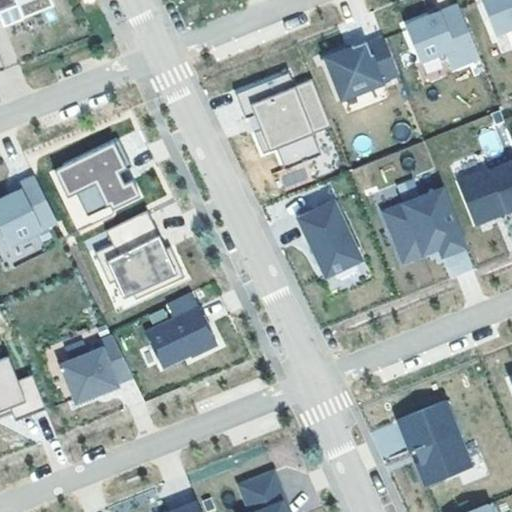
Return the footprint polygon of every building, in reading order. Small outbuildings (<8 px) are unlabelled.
[(0,0),(0,17),(2,17),(5,25),(24,18),(24,17),(55,5),(52,0),(0,0)] [(511,0),(482,0),(496,33),(511,26),(511,0)] [(458,2),(405,23),(420,60),(445,50),(452,66),(479,55),(458,2)] [(366,39),(325,56),(340,94),(361,85),(363,90),(384,81),(383,79),(399,72),(383,35),(367,41),(366,39)] [(289,69),(236,90),(246,116),(254,112),(260,127),(254,130),(263,151),(276,146),(284,167),(322,152),(314,131),(331,124),(313,77),(295,84),(289,69)] [(117,139),(61,165),(74,192),(85,215),(108,205),(110,209),(138,196),(130,179),(122,183),(112,188),(107,177),(117,172),(130,166),(117,139)] [(489,166),(457,179),(475,223),(495,215),(494,212),(505,208),(506,210),(511,207),(511,159),(490,168),(489,166)] [(65,196),(74,192),(61,165),(52,169),(65,196)] [(309,166),(280,170),(282,186),(311,182),(309,166)] [(117,172),(107,177),(112,188),(122,183),(117,172)] [(12,194),(0,199),(0,225),(10,246),(58,222),(35,176),(17,184),(20,190),(12,194)] [(17,184),(9,189),(12,194),(20,190),(17,184)] [(443,184),(383,209),(403,259),(423,251),(421,245),(436,238),(438,245),(442,253),(467,243),(443,184)] [(296,215),(320,277),(359,262),(335,200),(296,215)] [(104,230),(111,244),(93,253),(108,284),(114,281),(124,277),(132,294),(134,299),(183,276),(169,247),(164,249),(145,210),(104,230)] [(436,238),(421,245),(423,251),(438,245),(436,238)] [(124,277),(114,281),(122,298),(132,294),(124,277)] [(190,291),(167,302),(175,317),(145,331),(162,366),(190,353),(191,355),(217,342),(209,325),(206,327),(203,321),(206,319),(199,305),(197,306),(190,291)] [(0,337),(6,354),(0,356),(0,408),(9,406),(11,412),(14,419),(45,407),(12,324),(0,328),(0,337)] [(101,350),(61,366),(76,404),(117,387),(116,384),(132,378),(114,337),(98,343),(101,350)] [(444,400),(397,420),(410,451),(418,448),(423,461),(417,464),(426,485),(472,466),(444,400)] [(9,406),(0,408),(0,416),(11,412),(9,406)] [(381,457),(405,448),(396,422),(371,431),(381,457)] [(248,511),(284,511),(280,501),(284,499),(272,469),(237,483),(248,511)] [(289,511),(284,499),(280,501),(284,511),(289,511)] [(199,511),(195,500),(166,511),(165,511),(199,511)]
